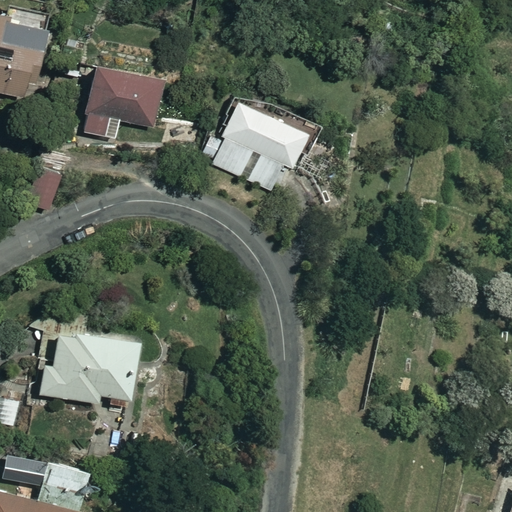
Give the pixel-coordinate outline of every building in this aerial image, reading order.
[(38,22),(0,12),(0,92),(19,97),(38,22)] [(157,74),(79,60),(70,110),(82,112),(78,131),(113,137),(117,120),(148,126),(157,74)] [(227,98),(200,157),(265,187),(277,161),(283,164),(304,117),(268,100),(262,114),(227,98)] [(56,170),(19,160),(8,198),(46,208),(56,170)] [(132,339),(41,325),(31,391),(122,404),(132,339)] [(511,511),(511,484),(503,511),(511,511)] [(66,511),(68,505),(0,489),(0,511),(66,511)]
